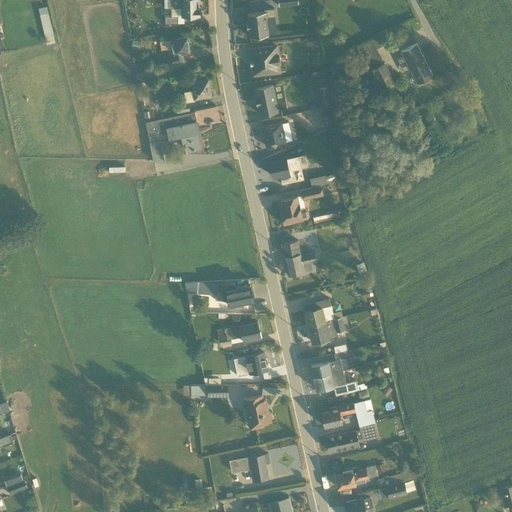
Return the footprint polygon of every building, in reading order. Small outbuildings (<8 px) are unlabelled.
[(198,6),(197,0),(167,0),(168,7),(171,7),(171,16),(165,16),(165,23),(178,23),(178,15),(199,15),(199,6),(198,6)] [(273,8),(264,9),(264,11),(247,12),(248,21),(246,21),(247,29),(249,28),(250,36),(268,34),(266,16),(274,15),(273,8)] [(45,42),(54,41),(50,10),(42,11),(45,42)] [(394,80),(377,47),(392,39),(387,30),(371,38),(372,40),(360,46),(375,75),(367,79),(373,91),(394,80)] [(308,46),(318,46),(318,34),(307,35),(308,46)] [(167,55),(169,64),(184,61),(182,53),(188,52),(187,46),(189,46),(188,39),(187,39),(187,37),(160,42),(161,50),(167,49),(168,55),(167,55)] [(431,76),(432,75),(416,43),(401,51),(403,56),(397,59),(404,73),(410,70),(417,83),(424,79),(429,82),(432,81),(431,76)] [(277,45),(249,48),(252,74),(280,71),(277,45)] [(208,79),(190,82),(191,90),(184,91),(186,102),(194,100),(194,99),(211,96),(208,79)] [(273,84),(254,87),(256,97),(255,97),(257,104),(258,104),(260,114),(287,108),(282,83),(273,85),(273,84)] [(329,83),(316,86),(320,103),(333,100),(329,83)] [(327,126),(338,123),(334,107),(323,109),(327,126)] [(177,115),(145,121),(151,155),(162,153),(160,141),(182,137),(183,143),(185,143),(186,150),(199,147),(196,132),(198,131),(194,111),(189,112),(189,108),(176,110),(177,115)] [(321,112),(318,113),(318,108),(299,109),(300,116),(315,115),(315,120),(322,120),(321,112)] [(281,122),(262,126),(266,146),(269,148),(275,147),(277,144),(286,142),(281,122)] [(305,154),(270,162),(273,176),(280,175),(281,178),(302,173),(301,168),(308,166),(305,154)] [(323,168),(309,171),(311,180),(319,178),(320,184),(327,183),(323,168)] [(336,172),(326,175),(328,182),(338,179),(336,172)] [(321,185),(301,189),(303,199),(323,195),(321,185)] [(281,212),(283,223),(307,218),(309,215),(308,209),(305,208),(302,195),(280,200),(283,212),(281,212)] [(335,212),(312,217),(313,222),(336,217),(335,212)] [(298,240),(281,243),(288,275),(309,271),(308,262),(316,261),(314,252),(301,254),(298,240)] [(234,284),(206,282),(205,285),(201,284),(200,292),(233,294),(236,303),(252,299),(249,285),(234,288),(234,284)] [(308,324),(341,316),(340,310),(332,312),(329,298),(303,304),(308,324)] [(341,316),(308,324),(312,341),(337,335),(336,332),(344,330),(341,316)] [(257,321),(216,329),(218,341),(241,337),(242,340),(260,336),(257,321)] [(311,365),(313,376),(331,372),(343,369),(340,358),(356,355),(354,348),(333,352),(335,359),(311,365)] [(263,352),(230,359),(232,367),(239,365),(239,368),(246,366),(247,373),(267,369),(263,352)] [(331,372),(313,376),(316,389),(333,386),(335,395),(357,390),(355,381),(356,381),(353,367),(343,369),(346,382),(334,385),(331,372)] [(229,370),(219,372),(221,378),(231,376),(229,370)] [(183,394),(204,394),(204,384),(183,384),(183,394)] [(228,385),(208,385),(208,395),(228,395),(228,385)] [(262,395),(243,399),(250,428),(263,425),(263,423),(272,421),(270,410),(268,411),(266,401),(264,402),(262,395)] [(203,414),(204,397),(196,397),(195,414),(203,414)] [(355,411),(359,426),(375,422),(369,398),(329,408),(330,411),(321,413),(325,426),(342,422),(340,414),(355,411)] [(375,422),(359,426),(360,429),(327,437),(330,451),(359,444),(357,438),(362,437),(363,440),(378,437),(375,422)] [(21,444),(18,434),(13,435),(17,445),(21,444)] [(229,459),(231,472),(249,468),(251,480),(266,477),(264,461),(268,461),(266,452),(229,459)] [(414,459),(405,461),(408,471),(416,468),(414,459)] [(343,473),(335,475),(338,487),(355,483),(356,484),(365,482),(364,479),(377,476),(375,464),(366,466),(366,467),(358,469),(357,466),(342,470),(343,473)] [(390,484),(412,479),(419,477),(417,470),(408,473),(408,471),(388,476),(390,484)] [(384,479),(376,481),(378,487),(385,486),(384,479)] [(390,484),(386,485),(387,486),(378,489),(380,498),(388,496),(389,498),(407,494),(407,491),(415,489),(412,479),(390,484)] [(24,480),(8,486),(11,494),(28,488),(24,480)] [(511,511),(511,484),(499,488),(503,506),(508,505),(509,511),(511,511)] [(371,496),(345,502),(347,511),(366,511),(366,509),(373,507),(371,496)] [(291,511),(288,497),(267,502),(269,511),(291,511)]
